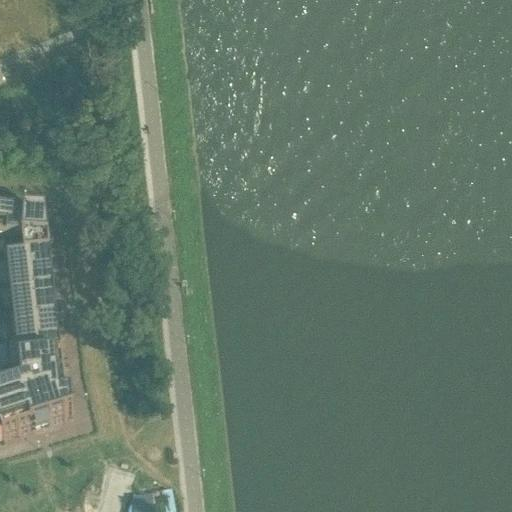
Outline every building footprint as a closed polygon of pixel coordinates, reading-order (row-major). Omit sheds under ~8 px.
[(0,0),(0,25),(18,18),(14,6),(17,5),(16,0),(0,0)] [(23,240),(24,215),(0,212),(0,238),(22,240),(23,240)] [(23,240),(22,240),(24,258),(50,255),(45,216),(36,215),(24,215),(23,240)] [(24,258),(6,260),(9,285),(52,281),(50,255),(24,258)] [(52,281),(9,285),(12,310),(13,310),(36,308),(37,316),(56,314),(52,281)] [(13,319),(8,320),(11,341),(11,344),(11,345),(16,344),(59,340),(56,315),(56,314),(37,316),(36,308),(13,310),(12,310),(13,319)] [(11,344),(6,344),(9,370),(19,369),(18,367),(62,362),(59,340),(16,344),(11,345),(11,344)] [(0,396),(0,432),(3,442),(4,442),(4,441),(17,437),(18,437),(19,437),(32,432),(32,433),(33,433),(33,432),(49,427),(51,427),(64,423),(65,423),(65,422),(73,420),(71,402),(66,402),(64,386),(65,385),(65,384),(64,384),(62,368),(63,368),(62,366),(62,362),(18,367),(19,369),(21,390),(0,396)]
